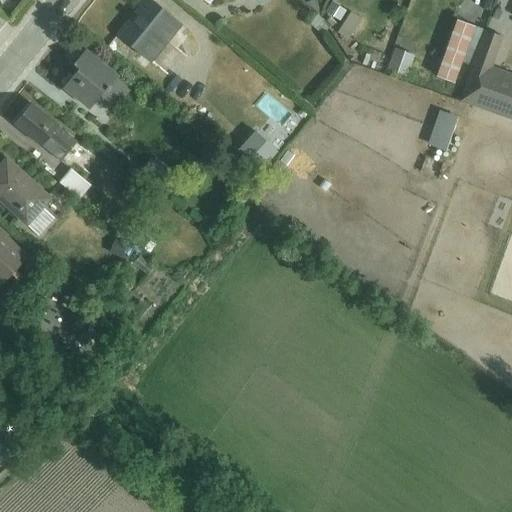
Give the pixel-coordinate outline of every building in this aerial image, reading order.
[(124,53),(145,69),(180,25),(149,0),(146,0),(118,35),(130,46),(124,53)] [(327,14),(324,18),(333,27),(337,21),(340,22),(348,11),(333,1),(325,13),(327,14)] [(348,40),(361,19),(350,12),(337,33),(348,40)] [(318,14),(309,25),(322,35),(329,29),(318,14)] [(462,63),(475,27),(456,20),(435,77),(454,84),(462,63)] [(475,27),(462,63),(471,66),(484,30),(475,27)] [(484,30),(471,66),(458,102),(511,121),(511,74),(492,68),(503,37),(484,30)] [(394,48),(386,70),(407,77),(414,56),(394,48)] [(89,110),(100,96),(115,109),(130,91),(117,80),(119,77),(85,50),(73,65),(78,69),(62,88),(89,110)] [(60,162),(76,142),(30,105),(15,124),(60,162)] [(264,171),(278,158),(254,135),(241,150),(243,151),(238,156),(248,164),(252,160),(264,171)] [(55,219),(44,209),(52,200),(6,159),(0,165),(0,201),(38,236),(55,219)] [(150,160),(139,173),(155,185),(168,168),(156,159),(154,162),(150,160)] [(83,202),(94,188),(70,169),(59,182),(83,202)] [(111,211),(121,219),(131,208),(121,200),(111,211)] [(120,221),(116,226),(137,244),(141,239),(124,225),(124,224),(120,221)] [(0,284),(1,286),(25,260),(0,235),(0,284)] [(109,253),(122,258),(128,245),(114,239),(109,253)] [(134,263),(147,275),(153,268),(140,256),(134,263)] [(124,302),(141,317),(150,307),(133,291),(124,302)]
